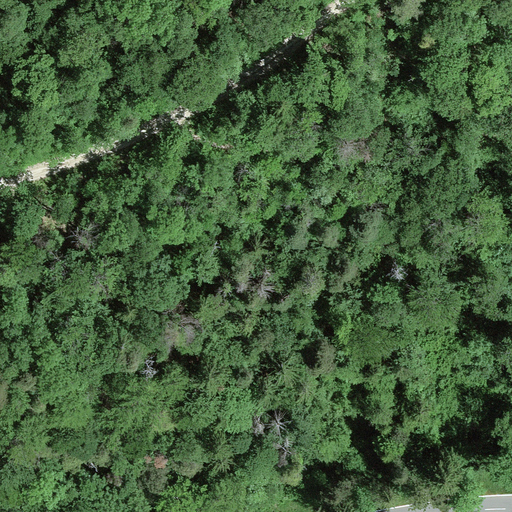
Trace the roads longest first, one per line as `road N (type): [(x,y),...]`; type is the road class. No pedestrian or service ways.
road 1 (track): [(179,113),(238,83),(347,0)]
road 2 (track): [(0,182),(100,152),(179,113)]
